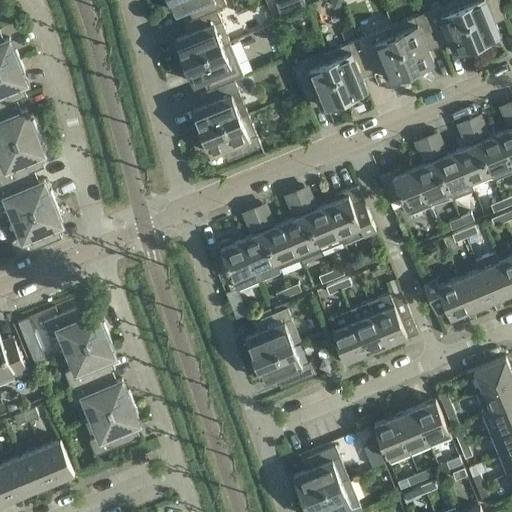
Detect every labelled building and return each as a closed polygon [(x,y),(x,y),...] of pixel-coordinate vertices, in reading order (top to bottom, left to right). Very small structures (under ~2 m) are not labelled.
[(171,0),(177,14),(189,9),(194,20),(221,9),(228,6),(225,0),(171,0)] [(304,0),(280,0),(275,2),(281,16),(306,5),(304,0)] [(344,0),(329,0),(333,9),(346,4),(344,0)] [(450,0),(439,5),(427,10),(441,45),(452,40),(457,52),(479,43),(463,4),(461,0),(450,0)] [(461,0),(463,4),(479,43),(501,34),(496,22),(507,17),(500,0),(461,0)] [(191,34),(179,39),(188,61),(227,46),(234,43),(226,21),(221,9),(194,20),(186,23),(191,34)] [(414,15),(393,24),(396,31),(412,70),(435,61),(430,49),(441,45),(427,10),(414,15)] [(267,27),(270,35),(279,31),(276,23),(267,27)] [(372,32),(360,37),(374,72),(385,67),(390,80),(412,70),(396,31),(393,24),(372,32)] [(0,67),(21,59),(17,50),(15,50),(10,38),(5,40),(2,35),(0,29),(0,67)] [(347,42),(326,51),(330,59),(346,98),(368,88),(363,76),(374,72),(360,37),(347,42)] [(227,46),(188,61),(197,83),(209,79),(214,90),(238,80),(247,76),(243,64),(234,43),(227,46)] [(306,60),(293,65),(307,100),(318,95),(323,107),(346,98),(330,59),(326,51),(306,60)] [(0,106),(27,95),(25,89),(23,84),(28,82),(23,70),(25,69),(21,59),(0,67),(0,106)] [(208,104),(196,109),(205,132),(244,116),(252,113),(243,92),(238,80),(214,90),(204,94),(208,104)] [(0,144),(38,130),(34,120),(33,121),(27,109),(22,111),(20,105),(18,99),(28,95),(27,95),(0,106),(0,144)] [(244,116),(205,132),(214,155),(226,150),(231,161),(266,146),(261,134),(252,113),(244,116)] [(500,130),(511,158),(511,119),(508,121),(510,126),(500,130)] [(477,134),(492,170),(495,177),(511,170),(511,158),(500,130),(491,134),(488,129),(477,134)] [(0,165),(0,182),(1,184),(35,170),(45,166),(43,160),(40,155),(46,153),(41,140),(42,140),(38,130),(0,144),(0,153),(3,162),(0,165)] [(468,144),(458,148),(471,179),(492,170),(477,134),(466,139),(468,144)] [(447,147),(435,152),(449,188),(471,179),(458,148),(449,152),(447,147)] [(425,162),(416,165),(431,204),(433,206),(454,198),(449,188),(435,152),(423,157),(425,162)] [(402,195),(406,206),(409,213),(431,204),(416,165),(406,169),(404,164),(380,174),(391,200),(402,195)] [(0,203),(9,202),(15,218),(56,201),(52,191),(50,192),(45,179),(40,182),(38,176),(35,170),(1,184),(0,184),(0,203)] [(340,233),(343,240),(344,243),(377,229),(358,183),(335,193),(337,198),(327,202),(340,233)] [(511,194),(502,199),(505,206),(511,203),(511,194)] [(491,204),(494,211),(505,206),(502,199),(491,204)] [(13,241),(19,255),(63,237),(60,231),(58,226),(63,223),(58,211),(60,210),(56,201),(15,218),(21,233),(13,241)] [(304,206),(322,249),(343,240),(340,233),(327,202),(318,206),(316,201),(304,206)] [(285,219),(301,258),(322,249),(304,206),(293,210),(295,215),(285,219)] [(511,208),(503,213),(506,220),(511,217),(511,208)] [(460,217),(463,224),(475,219),(472,212),(460,217)] [(503,213),(492,217),(495,225),(506,220),(503,213)] [(449,221),(452,229),(463,224),(460,217),(449,221)] [(262,223),(280,267),(301,258),(285,219),(276,223),(273,218),(262,223)] [(255,268),(260,279),(281,270),(280,267),(262,223),(250,228),(252,233),(242,237),(255,268)] [(475,224),(464,229),(467,236),(478,232),(475,224)] [(464,229),(452,233),(456,241),(467,236),(464,229)] [(233,277),(255,268),(242,237),(233,241),(231,236),(219,241),(233,277)] [(414,250),(417,256),(425,253),(422,247),(414,250)] [(217,252),(211,255),(216,267),(222,264),(217,252)] [(511,254),(499,260),(511,290),(511,254)] [(511,290),(499,260),(479,268),(492,299),(511,290)] [(330,270),(334,278),(345,273),(342,265),(330,270)] [(479,268),(459,276),(472,307),(492,299),(479,268)] [(319,275),(322,282),(334,278),(330,270),(319,275)] [(349,276),(338,281),(341,289),(352,284),(349,276)] [(424,282),(434,305),(445,300),(452,316),(472,307),(459,276),(439,284),(436,277),(424,282)] [(338,281),(326,286),(330,293),(341,289),(338,281)] [(288,288),(291,295),(302,290),(299,283),(288,288)] [(227,292),(237,317),(248,313),(238,287),(227,292)] [(276,292),(280,300),(291,295),(288,288),(276,292)] [(370,300),(387,343),(408,335),(401,318),(412,314),(402,290),(391,295),(390,291),(370,300)] [(350,309),(367,351),(387,343),(370,300),(350,309)] [(62,335),(68,349),(109,333),(105,323),(103,324),(98,312),(93,314),(91,308),(88,302),(50,318),(44,321),(50,335),(62,335)] [(258,330),(246,335),(256,357),(294,341),(302,338),(293,317),(288,305),(254,320),(258,330)] [(329,318),(346,360),(367,351),(350,309),(329,318)] [(0,375),(14,370),(16,374),(28,370),(16,341),(14,336),(8,338),(3,340),(0,333),(0,375)] [(65,372),(71,386),(116,368),(113,362),(111,357),(116,355),(111,343),(113,342),(109,333),(68,349),(74,365),(65,372)] [(294,341),(256,357),(265,380),(276,375),(281,386),(316,372),(311,360),(304,363),(294,341)] [(475,392),(477,392),(483,389),(511,376),(511,368),(506,355),(467,371),(475,392)] [(86,402),(92,417),(133,400),(129,390),(128,391),(123,379),(118,381),(115,375),(113,369),(116,368),(71,386),(68,387),(75,403),(86,402)] [(485,412),(492,409),(511,400),(511,376),(483,389),(477,392),(485,412)] [(439,394),(444,405),(452,402),(447,391),(439,394)] [(437,399),(416,407),(428,437),(449,428),(437,399)] [(133,400),(92,417),(99,432),(90,440),(96,454),(140,436),(138,430),(136,425),(141,423),(136,410),(137,410),(133,400)] [(511,400),(492,409),(500,429),(511,423),(511,400)] [(444,405),(449,417),(456,414),(452,402),(444,405)] [(35,406),(25,410),(29,419),(39,415),(35,406)] [(416,407),(396,416),(408,446),(428,437),(416,407)] [(25,410),(15,414),(19,423),(29,419),(25,410)] [(375,425),(387,454),(390,461),(411,452),(408,446),(396,416),(375,425)] [(511,423),(500,429),(508,449),(511,447),(511,423)] [(456,435),(461,446),(468,443),(464,431),(456,435)] [(61,438),(40,446),(54,480),(75,472),(61,438)] [(294,474),(303,496),(342,480),(350,477),(341,456),(336,443),(301,458),(306,469),(294,474)] [(461,446),(465,457),(473,454),(468,443),(461,446)] [(40,446),(20,455),(34,488),(54,480),(40,446)] [(439,459),(444,470),(463,462),(458,451),(439,459)] [(20,455),(0,463),(14,497),(34,488),(20,455)] [(0,463),(0,502),(14,497),(0,463)] [(418,472),(422,479),(433,475),(430,467),(418,472)] [(464,467),(453,471),(456,479),(468,474),(464,467)] [(473,474),(477,486),(485,483),(480,471),(473,474)] [(407,477),(410,484),(422,479),(418,472),(407,477)] [(358,511),(363,510),(358,498),(350,477),(342,480),(303,496),(309,511),(358,511)] [(434,479),(423,484),(426,491),(438,487),(434,479)] [(477,486),(482,497),(490,494),(485,483),(477,486)] [(423,484),(412,488),(415,496),(426,491),(423,484)]
